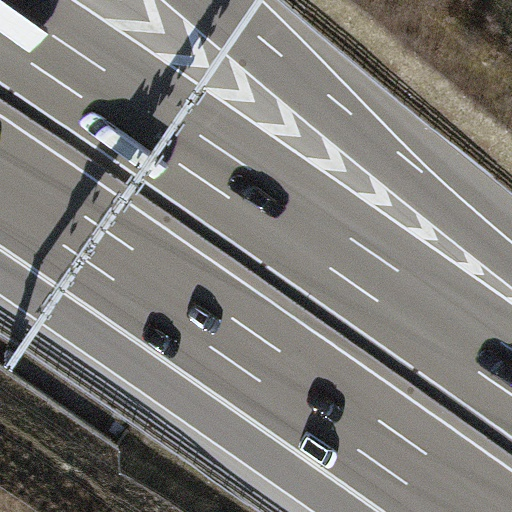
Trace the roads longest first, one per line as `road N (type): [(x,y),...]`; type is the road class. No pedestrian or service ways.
road 1 (motorway): [(511,370),(0,15)]
road 2 (motorway): [(0,179),(430,478)]
road 3 (motorway): [(0,258),(430,478)]
road 4 (motorway): [(511,263),(216,0)]
